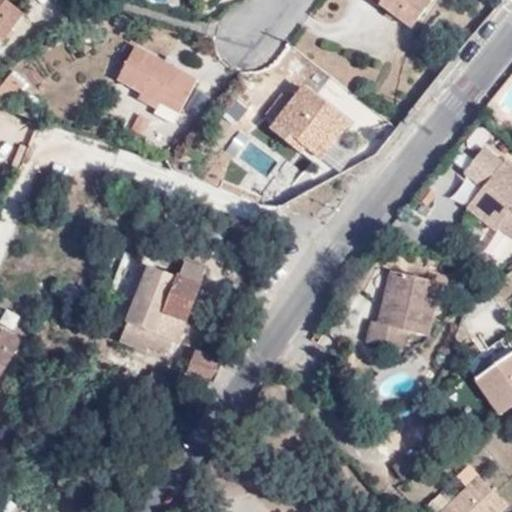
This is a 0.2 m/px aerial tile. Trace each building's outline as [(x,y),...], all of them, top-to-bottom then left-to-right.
[(433,0),(380,0),(384,2),(380,7),(414,30),(433,0)] [(0,41),(19,18),(0,1),(0,41)] [(117,81),(179,116),(197,83),(134,50),(117,81)] [(305,113),(317,98),(304,88),(292,103),(305,113)] [(276,123),(292,103),(283,95),(267,115),(276,123)] [(347,124),(317,98),(305,113),(292,103),(276,123),(306,147),(319,159),(347,124)] [(300,154),(306,147),(276,123),(271,130),(300,154)] [(502,225),(499,229),(511,239),(511,170),(504,164),(502,166),(484,151),(464,174),(483,190),(473,201),(502,225)] [(272,176),(260,168),(245,191),(256,198),(272,176)] [(496,233),(499,229),(502,225),(473,201),(465,210),(496,233)] [(178,278),(199,284),(204,269),(183,261),(178,278)] [(169,276),(141,269),(133,297),(161,305),(169,276)] [(391,272),(384,302),(394,304),(393,311),(388,310),(385,325),(378,324),(371,322),(367,343),(402,352),(407,332),(428,337),(441,285),(391,272)] [(178,278),(169,276),(161,305),(160,313),(188,322),(199,284),(178,278)] [(161,305),(133,297),(125,325),(130,326),(125,344),(158,355),(159,351),(174,355),(178,342),(182,343),(188,322),(160,313),(161,305)] [(394,304),(384,302),(378,324),(385,325),(388,310),(393,311),(394,304)] [(467,332),(491,331),(490,305),(466,306),(467,332)] [(0,376),(21,343),(1,331),(0,332),(0,376)] [(221,363),(200,356),(193,378),(214,385),(221,363)] [(505,412),(511,407),(511,356),(482,377),(505,412)] [(455,446),(444,434),(425,448),(434,460),(455,446)] [(500,511),(509,504),(485,477),(446,511),(500,511)]
